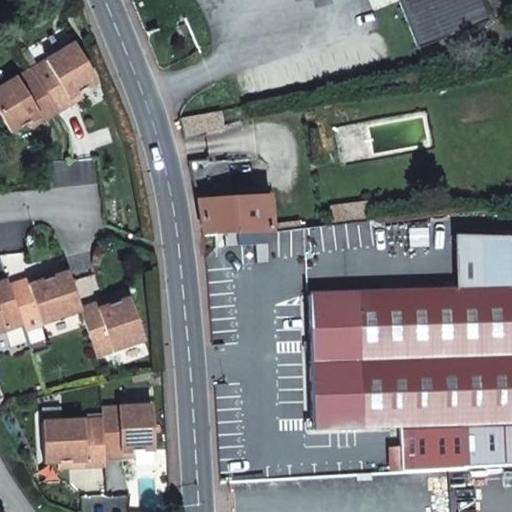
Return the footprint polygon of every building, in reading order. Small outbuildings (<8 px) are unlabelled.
[(478,0),(399,0),(399,1),(417,48),(487,20),(478,0)] [(37,66),(31,69),(57,112),(72,103),(69,98),(97,81),(74,43),(37,66)] [(37,66),(28,50),(22,53),(31,69),(37,66)] [(31,69),(0,88),(0,114),(11,132),(39,116),(42,121),(57,112),(31,69)] [(180,120),(184,141),(206,137),(205,129),(221,127),(218,113),(180,120)] [(197,201),(203,236),(271,234),(268,197),(197,201)] [(330,209),(333,226),(375,222),(372,203),(330,209)] [(511,423),(511,437),(511,237),(480,237),(482,290),(457,291),(307,296),(312,430),(461,425),(511,423)] [(457,291),(482,290),(480,237),(468,237),(457,291)] [(53,271),(42,275),(44,281),(55,277),(53,271)] [(42,275),(9,286),(22,325),(24,330),(81,311),(80,309),(68,273),(55,277),(44,281),(42,275)] [(0,332),(22,325),(9,286),(8,281),(0,283),(0,332)] [(97,303),(80,309),(81,311),(96,356),(144,340),(130,299),(111,305),(99,309),(97,303)] [(109,299),(97,303),(99,309),(111,305),(109,299)] [(102,426),(104,465),(122,464),(122,458),(135,457),(154,456),(152,413),(102,415),(102,426)] [(511,437),(511,423),(461,425),(463,468),(511,465),(511,437)] [(104,465),(102,426),(43,429),(44,469),(58,468),(69,468),(70,474),(105,472),(104,465)]
